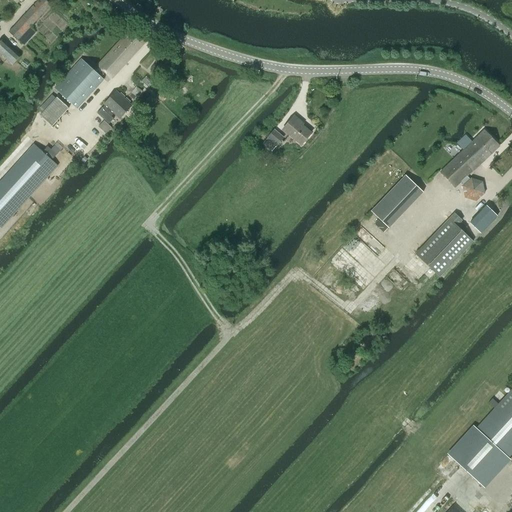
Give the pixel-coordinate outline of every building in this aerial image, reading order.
[(45,0),(39,0),(9,32),(24,45),(36,32),(30,27),(51,4),(45,0)] [(104,80),(101,77),(105,72),(112,78),(144,43),(130,30),(93,70),(81,59),(54,88),(77,109),(104,80)] [(21,56),(3,40),(0,42),(0,53),(13,65),(21,56)] [(156,61),(149,70),(159,78),(166,69),(156,61)] [(102,108),(97,114),(109,124),(114,119),(111,116),(114,114),(120,119),(132,106),(116,91),(104,104),(105,106),(102,109),(102,108)] [(57,97),(40,116),(52,127),(69,108),(57,97)] [(302,145),(312,133),(298,122),(300,120),(294,116),(282,129),(302,145)] [(264,142),(263,144),(272,152),(273,150),(284,138),(274,130),(264,142)] [(455,188),(459,184),(460,182),(463,184),(462,186),(464,198),(476,202),(485,194),(482,182),(471,178),(470,179),(467,176),(499,146),(484,130),(472,142),(464,134),(455,143),(459,147),(458,147),(462,151),(440,172),(455,188)] [(0,227),(1,229),(58,165),(34,144),(0,182),(0,227)] [(405,175),(397,184),(415,201),(423,193),(407,177),(405,175)] [(499,214),(488,204),(472,222),(482,232),(499,214)] [(460,221),(453,214),(414,255),(438,277),(472,242),(455,226),(460,221)] [(473,428),(448,455),(483,487),(508,459),(511,454),(511,388),(475,429),(473,428)]
